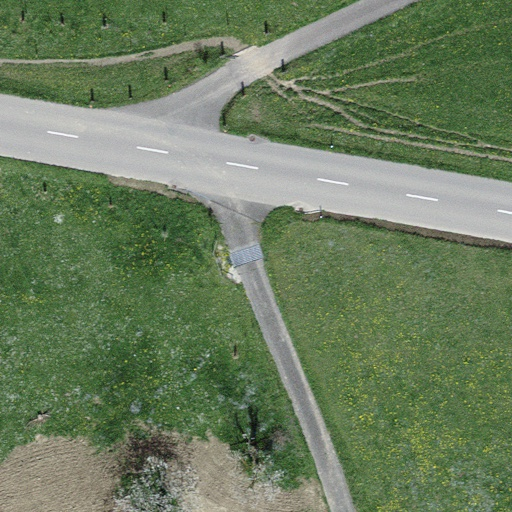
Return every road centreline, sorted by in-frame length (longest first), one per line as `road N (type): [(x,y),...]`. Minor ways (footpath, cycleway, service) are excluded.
road 1 (tertiary): [(0,122),(511,212)]
road 2 (track): [(226,162),(246,258),(345,511)]
road 3 (track): [(159,149),(199,99),(240,70),(387,0)]
